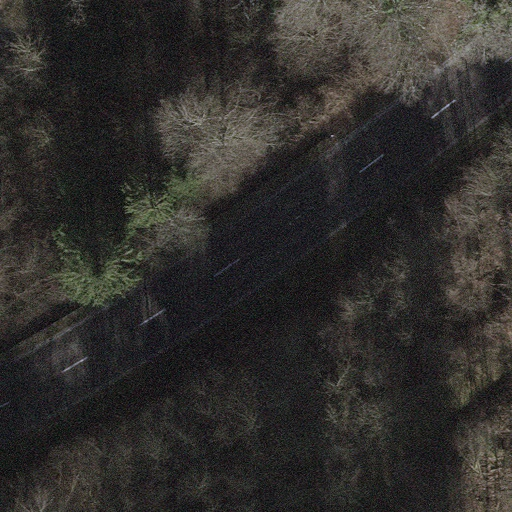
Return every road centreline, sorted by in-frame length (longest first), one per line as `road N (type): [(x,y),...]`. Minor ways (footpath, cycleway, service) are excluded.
road 1 (tertiary): [(511,59),(154,319),(0,405)]
road 2 (track): [(359,511),(385,470),(480,364),(511,342)]
